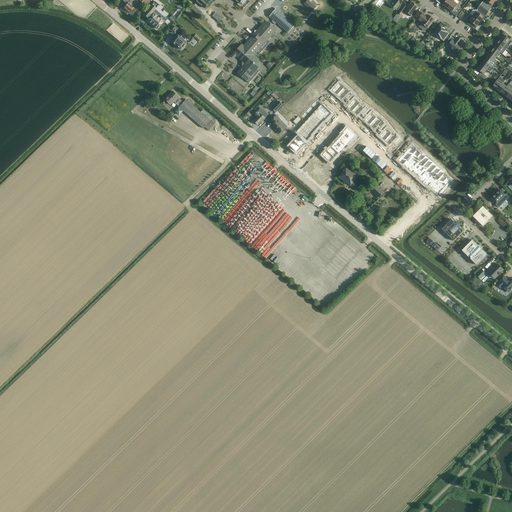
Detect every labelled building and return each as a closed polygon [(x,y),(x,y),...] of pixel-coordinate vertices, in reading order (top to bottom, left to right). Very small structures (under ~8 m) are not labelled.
[(122,0),(122,1),(124,2),(125,3),(126,4),(123,8),(129,13),(134,8),(136,5),(130,0),(129,0),(122,0)] [(195,0),(205,8),(209,4),(211,0),(212,0),(211,0),(235,0),(239,3),(242,0),(195,0)] [(311,12),(315,8),(307,0),(303,5),(311,12)] [(396,10),(400,5),(403,0),(393,0),(394,0),(390,5),(396,10)] [(443,0),(442,2),(444,4),(443,5),(445,6),(448,8),(453,1),(452,0),(443,0)] [(453,1),(448,8),(450,10),(452,12),(453,11),(455,13),(457,14),(462,8),(460,7),(457,5),(458,4),(453,1)] [(419,8),(411,2),(407,7),(404,5),(398,13),(401,15),(404,11),(409,14),(409,16),(410,17),(412,16),(412,17),(419,8)] [(477,9),(478,10),(484,14),(485,15),(486,16),(486,15),(491,8),(489,7),(484,2),(483,2),(477,9)] [(150,8),(144,14),(144,15),(147,17),(149,19),(148,20),(147,21),(153,26),(156,29),(162,22),(163,23),(167,19),(155,10),(154,9),(151,6),(150,8)] [(276,9),(269,17),(288,33),(295,25),(276,9)] [(470,14),(472,16),(473,17),(479,22),(480,21),(482,18),(483,17),(482,16),(484,14),(478,10),(477,9),(476,10),(475,9),(474,11),(473,10),(470,14)] [(215,12),(212,16),(219,22),(222,18),(215,12)] [(427,17),(423,13),(418,19),(422,23),(428,28),(434,20),(428,15),(427,17)] [(469,15),(466,19),(469,21),(467,23),(473,28),(475,26),(476,27),(478,24),(479,22),(473,17),(472,17),(469,15)] [(233,54),(231,57),(233,59),(236,56),(243,62),(243,66),(243,67),(237,73),(247,81),(249,83),(259,71),(257,70),(254,67),(257,63),(254,60),(256,57),(254,55),(257,52),(259,55),(268,44),(267,43),(266,42),(267,40),(276,30),(265,20),(262,24),(260,27),(256,31),(250,37),(243,45),(242,44),(233,54)] [(442,27),(440,25),(438,28),(435,25),(429,32),(433,35),(434,34),(443,41),(449,33),(446,31),(447,29),(443,26),(442,27)] [(181,37),(178,35),(172,42),(181,50),(187,43),(184,40),(185,39),(185,38),(183,36),(182,36),(181,37)] [(503,35),(500,39),(506,44),(509,46),(511,41),(510,40),(503,35)] [(453,39),(450,37),(445,43),(448,45),(447,46),(456,53),(456,52),(457,52),(458,50),(458,49),(460,46),(458,45),(462,41),(457,37),(455,40),(453,38),(453,39)] [(505,50),(509,46),(506,44),(500,39),(497,44),(503,49),(505,50)] [(493,48),(500,53),(503,49),(497,44),(493,48)] [(493,48),(490,52),(497,57),(500,53),(493,48)] [(493,61),(497,57),(490,52),(487,57),(493,61)] [(487,57),(484,61),(490,66),(492,67),(492,68),(496,63),(495,63),(493,61),(487,57)] [(490,66),(484,61),(480,65),(487,70),(490,66)] [(480,65),(477,69),(481,72),(479,75),(484,79),(486,77),(483,74),(487,70),(480,65)] [(327,73),(319,81),(324,86),(328,83),(330,85),(338,78),(333,74),(331,77),(327,73)] [(497,90),(502,83),(504,80),(500,77),(493,86),(497,90)] [(338,84),(334,89),(339,93),(345,86),(341,82),(342,80),(340,78),(335,82),(338,84)] [(502,93),(507,87),(502,83),(497,90),(502,93)] [(507,87),(502,93),(506,97),(511,90),(511,89),(511,86),(509,84),(507,87)] [(345,86),(339,93),(343,98),(347,93),(350,96),(354,91),(351,88),(350,90),(345,86)] [(184,103),(179,97),(173,91),(165,99),(171,105),(174,102),(179,107),(203,128),(204,127),(209,131),(214,124),(210,121),(186,99),(184,103)] [(306,93),(298,102),(302,105),(298,109),(302,112),(308,105),(306,103),(311,97),(306,93)] [(353,100),(349,105),(354,109),(360,102),(356,98),(357,96),(355,94),(351,98),(353,100)] [(279,101),(272,108),(275,112),(282,104),(279,101)] [(360,102),(354,109),(359,114),(362,109),(365,112),(369,107),(366,105),(365,106),(360,102)] [(324,107),(320,111),(328,119),(332,114),(331,114),(324,107)] [(370,114),(366,119),(371,123),(378,116),(373,112),(375,110),(372,108),(368,112),(370,114)] [(257,117),(253,121),(258,125),(265,118),(261,114),(258,111),(254,115),(257,117)] [(320,111),(315,116),(323,123),(327,118),(328,119),(320,111)] [(279,134),(286,127),(279,119),(280,118),(276,115),(271,121),(274,124),(271,126),(275,129),(275,130),(279,134)] [(296,125),(297,124),(301,119),(298,116),(293,121),(296,125)] [(315,116),(311,120),(319,127),(323,123),(315,116)] [(378,116),(371,123),(376,127),(380,123),(382,125),(386,121),(384,118),(382,120),(378,116)] [(311,120),(307,125),(315,132),(319,127),(311,120)] [(385,130),(381,134),(386,139),(393,132),(388,128),(390,126),(387,123),(383,128),(385,130)] [(307,125),(303,129),(311,137),(312,136),(311,136),(315,132),(307,125)] [(347,128),(342,133),(351,140),(355,136),(348,129),(347,128)] [(303,129),(299,134),(306,141),(307,141),(311,137),(303,129)] [(393,132),(386,139),(391,143),(395,139),(397,141),(402,137),(399,134),(397,136),(393,132)] [(343,134),(339,138),(347,145),(351,140),(342,133),(343,134)] [(298,136),(294,141),(301,148),(306,143),(298,136)] [(339,138),(335,142),(343,149),(347,145),(339,138)] [(294,141),(289,146),(297,153),(301,148),(294,141)] [(335,142),(331,147),(339,153),(343,149),(335,142)] [(412,146),(398,160),(407,168),(408,167),(415,174),(417,172),(432,186),(431,188),(440,196),(452,183),(443,175),(445,173),(429,159),(421,152),(420,154),(412,146)] [(331,147),(327,151),(335,158),(339,153),(331,147)] [(327,150),(322,155),(323,156),(330,163),(335,158),(327,151),(327,150)] [(354,188),(357,184),(354,181),(358,175),(346,167),(339,178),(354,188)] [(374,188),(371,190),(378,198),(379,198),(384,193),(384,192),(382,191),(381,189),(379,188),(378,187),(376,185),(374,188)] [(504,195),(499,189),(491,198),(496,203),(495,204),(498,207),(508,197),(506,194),(504,195)] [(483,226),(493,216),(483,206),(473,216),(483,226)] [(452,219),(442,229),(454,241),(464,231),(459,227),(460,226),(460,225),(460,224),(459,223),(458,222),(457,222),(456,223),(452,219)] [(477,265),(487,255),(472,240),(462,251),(468,257),(469,256),(471,258),(470,259),(477,265)] [(495,279),(503,270),(497,264),(491,270),(490,269),(487,271),(495,279)] [(480,279),(485,274),(481,270),(476,275),(480,279)] [(508,280),(504,277),(497,285),(501,288),(503,286),(509,292),(511,288),(511,279),(511,278),(508,280)]
